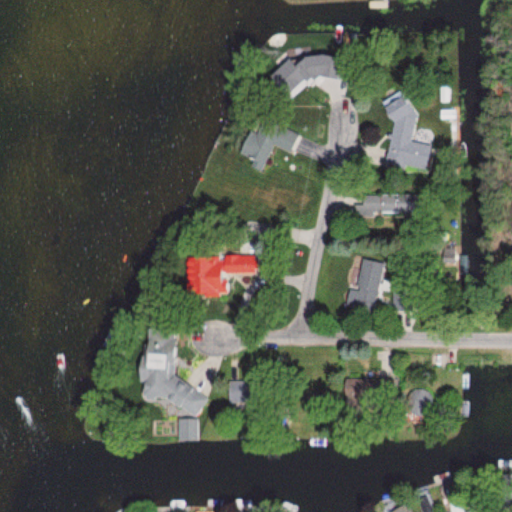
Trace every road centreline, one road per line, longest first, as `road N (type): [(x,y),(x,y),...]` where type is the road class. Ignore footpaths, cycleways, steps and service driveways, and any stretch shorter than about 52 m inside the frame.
road 1 (residential): [(511,339),(209,336)]
road 2 (residential): [(306,338),(344,122)]
